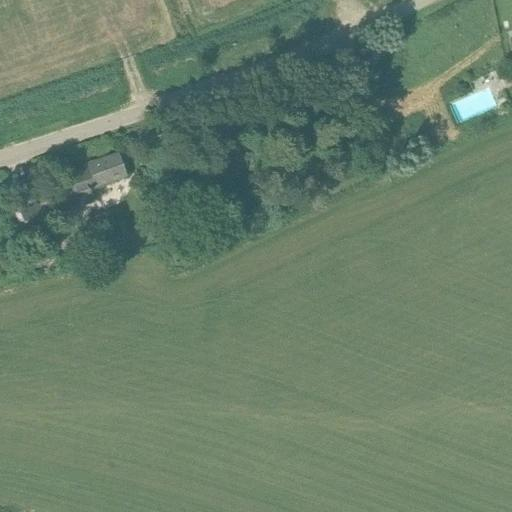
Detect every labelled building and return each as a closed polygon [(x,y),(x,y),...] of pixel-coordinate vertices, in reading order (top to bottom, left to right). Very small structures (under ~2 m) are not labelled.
[(124,8),(123,21),(143,23),(144,10),(124,8)] [(68,178),(70,183),(75,197),(78,207),(93,202),(89,188),(125,176),(118,154),(87,164),(89,170),(68,178)] [(75,197),(70,183),(37,194),(41,205),(46,218),(78,207),(75,197)] [(51,231),(46,218),(41,205),(20,213),(30,239),(51,231)] [(27,270),(56,260),(51,243),(20,253),(27,270)]
